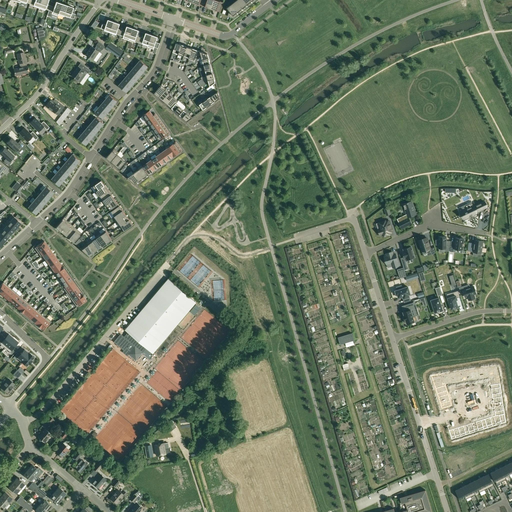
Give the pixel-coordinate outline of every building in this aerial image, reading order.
[(34,0),(35,0),(34,0),(31,0),(29,5),(33,6),(39,8),(41,0),(34,0)] [(45,10),(45,9),(49,10),(50,5),(47,4),(48,0),(41,0),(39,8),(45,10)] [(211,9),(213,0),(203,0),(202,6),(211,9)] [(223,3),(215,0),(213,0),(211,9),(220,12),(223,3)] [(237,0),(232,4),(239,13),(243,11),(241,9),(242,8),(244,10),(237,0)] [(236,0),(237,0),(244,10),(247,7),(246,5),(247,4),(249,6),(244,0),(236,0)] [(51,14),(57,16),(62,3),(56,1),(54,7),(50,5),(49,10),(52,12),(51,14)] [(67,5),(62,3),(57,16),(58,16),(58,15),(63,17),(67,5)] [(239,14),(239,13),(232,4),(227,8),(229,11),(228,16),(233,18),(238,15),(236,13),(238,12),(239,14)] [(73,7),(67,5),(63,17),(64,17),(64,16),(73,19),(75,14),(72,13),(73,7)] [(110,33),(114,21),(108,19),(106,25),(103,24),(101,28),(105,30),(104,31),(110,33)] [(117,34),(120,35),(122,30),(118,29),(120,24),(114,21),(110,33),(116,35),(117,34)] [(123,39),(129,41),(133,28),(127,26),(125,31),(122,30),(120,35),(123,36),(123,39)] [(43,27),(37,28),(40,40),(46,39),(45,36),(48,35),(47,29),(44,30),(43,27)] [(139,30),(133,28),(129,41),(129,40),(138,43),(141,37),(137,35),(139,30)] [(141,37),(138,43),(148,46),(147,47),(148,47),(152,35),(146,33),(144,38),(141,37)] [(152,35),(148,47),(154,49),(154,47),(158,48),(160,43),(156,42),(158,37),(152,35)] [(92,47),(86,55),(93,60),(97,62),(102,54),(100,53),(102,50),(105,46),(99,42),(96,46),(97,47),(95,49),(92,47)] [(110,42),(106,48),(119,57),(123,52),(110,42)] [(176,43),(173,52),(178,54),(182,45),(179,44),(176,43)] [(182,45),(178,54),(184,56),(183,57),(187,47),(184,46),(182,45)] [(187,47),(183,57),(189,59),(188,60),(192,48),(190,48),(187,47)] [(192,48),(188,60),(194,62),(196,57),(198,50),(195,49),(192,48)] [(6,53),(14,51),(14,49),(5,51),(3,56),(5,57),(6,53)] [(198,50),(196,57),(201,56),(204,65),(202,65),(203,65),(210,63),(210,62),(208,55),(207,54),(198,50)] [(24,52),(17,54),(19,64),(26,62),(24,52)] [(136,65),(144,71),(148,67),(140,60),(136,65)] [(202,66),(199,68),(201,77),(204,75),(205,74),(205,75),(213,73),(212,72),(210,64),(210,63),(203,65),(203,66),(202,66)] [(144,71),(136,65),(133,69),(140,75),(144,71)] [(13,69),(15,76),(28,73),(27,66),(13,69)] [(74,72),(72,76),(75,78),(74,79),(80,83),(85,76),(86,75),(84,74),(85,72),(87,73),(88,74),(91,70),(85,66),(82,70),(79,67),(78,67),(74,72)] [(133,69),(129,73),(137,79),(140,75),(133,69)] [(133,84),(137,79),(129,73),(126,77),(133,84)] [(213,73),(205,75),(206,75),(210,87),(215,83),(215,81),(213,74),(213,73)] [(122,81),(130,88),(133,84),(126,77),(122,81)] [(130,88),(122,81),(119,86),(126,92),(130,88)] [(161,85),(154,93),(154,94),(156,95),(156,96),(158,97),(166,89),(161,85)] [(166,89),(158,97),(161,99),(163,101),(169,93),(165,90),(166,89)] [(206,97),(211,104),(212,103),(218,99),(219,98),(218,92),(218,91),(208,98),(206,97)] [(169,93),(163,101),(165,103),(167,105),(174,97),(169,93)] [(109,95),(106,99),(113,106),(117,101),(109,95)] [(174,97),(167,105),(169,107),(169,106),(171,108),(172,108),(178,101),(174,97)] [(203,102),(199,105),(203,110),(204,109),(210,105),(211,104),(206,97),(202,100),(203,102)] [(46,105),(45,106),(57,116),(64,107),(58,101),(56,104),(53,101),(50,99),(48,102),(47,101),(45,104),(46,105)] [(113,106),(106,99),(102,104),(110,110),(113,106)] [(178,101),(172,108),(173,109),(178,114),(179,115),(183,110),(176,104),(178,101)] [(110,110),(102,104),(99,108),(106,114),(110,110)] [(106,114),(99,108),(95,112),(103,118),(106,114)] [(183,110),(179,115),(180,116),(186,120),(187,121),(192,117),(183,110)] [(142,116),(145,121),(155,114),(153,115),(150,111),(145,114),(142,116)] [(155,114),(145,121),(145,122),(146,121),(149,125),(158,119),(155,114)] [(92,122),(100,128),(104,124),(96,117),(92,122)] [(47,130),(49,127),(43,121),(41,124),(35,118),(30,123),(38,131),(43,126),(47,130)] [(151,131),(152,131),(162,124),(158,119),(149,125),(152,130),(151,131)] [(96,132),(100,128),(92,122),(89,126),(96,132)] [(152,131),(155,135),(165,128),(162,124),(152,131)] [(85,130),(93,136),(96,132),(89,126),(85,130)] [(38,137),(32,132),(30,134),(24,128),(19,133),(27,142),(32,137),(35,140),(38,137)] [(168,133),(165,128),(155,135),(158,140),(166,135),(168,133)] [(82,134),(89,140),(93,136),(85,130),(82,134)] [(89,140),(82,134),(78,138),(86,145),(89,140)] [(12,138),(7,143),(17,153),(25,145),(20,141),(17,143),(12,138)] [(169,144),(176,154),(181,151),(175,143),(171,146),(169,144)] [(172,158),(176,154),(169,144),(164,148),(172,158)] [(5,148),(0,153),(6,158),(3,161),(8,165),(11,163),(9,161),(14,156),(5,148)] [(111,162),(119,152),(114,148),(109,154),(106,158),(108,160),(109,160),(111,162)] [(165,149),(161,152),(167,161),(172,158),(164,148),(165,149)] [(119,152),(111,162),(113,163),(113,164),(115,165),(121,158),(117,154),(119,152)] [(162,164),(167,161),(161,152),(160,152),(161,153),(157,156),(162,164)] [(72,154),(68,159),(76,165),(80,161),(72,154)] [(152,160),(158,168),(162,164),(157,156),(152,160)] [(126,162),(121,158),(115,165),(117,167),(120,169),(126,162)] [(76,165),(68,159),(65,163),(72,169),(76,165)] [(158,168),(152,160),(147,163),(153,171),(158,168)] [(69,173),(72,169),(65,163),(62,167),(69,173)] [(142,164),(141,165),(149,174),(148,174),(153,171),(147,163),(143,166),(142,164)] [(141,165),(137,168),(144,178),(149,174),(141,165)] [(65,177),(69,173),(62,167),(58,171),(65,177)] [(139,181),(144,178),(137,168),(137,169),(133,172),(139,181)] [(65,177),(58,171),(55,175),(62,181),(65,177)] [(135,184),(139,181),(133,172),(133,173),(127,178),(135,184)] [(58,186),(62,181),(55,175),(51,179),(58,186)] [(95,193),(105,185),(101,181),(93,186),(96,191),(94,192),(95,193)] [(105,185),(95,193),(98,197),(108,190),(105,185)] [(42,191),(49,197),(53,193),(46,187),(42,191)] [(111,195),(108,190),(98,197),(99,197),(102,201),(111,195)] [(42,191),(38,195),(46,202),(49,197),(42,191)] [(35,199),(42,206),(46,202),(38,195),(35,199)] [(102,201),(105,206),(115,199),(111,195),(102,201)] [(35,199),(31,203),(39,210),(42,206),(35,199)] [(118,204),(115,199),(105,206),(106,206),(107,205),(110,210),(118,204)] [(405,209),(408,217),(415,215),(411,202),(408,203),(408,202),(407,203),(404,204),(404,205),(405,209)] [(461,211),(464,219),(476,213),(476,212),(487,207),(484,202),(473,207),(471,202),(465,205),(467,209),(461,211)] [(35,214),(39,210),(31,203),(28,208),(35,214)] [(113,218),(123,211),(119,206),(111,212),(115,216),(113,218)] [(113,218),(116,222),(126,215),(123,211),(113,218)] [(8,219),(17,227),(21,223),(12,215),(8,219)] [(126,215),(116,222),(116,223),(118,221),(121,225),(120,226),(129,220),(126,215)] [(404,220),(402,216),(397,219),(399,223),(401,228),(411,223),(408,218),(404,220)] [(60,231),(68,222),(63,218),(55,227),(60,231)] [(17,227),(8,219),(5,223),(14,231),(17,227)] [(129,220),(120,226),(124,231),(133,225),(129,220)] [(378,229),(380,236),(383,234),(384,236),(389,234),(389,233),(391,232),(390,230),(392,230),(389,221),(385,222),(385,221),(379,222),(381,228),(378,229)] [(64,235),(72,226),(68,222),(60,231),(64,235)] [(2,227),(11,235),(14,231),(5,223),(2,227)] [(69,239),(77,229),(72,226),(64,235),(69,239)] [(0,232),(7,239),(11,235),(2,227),(0,229),(0,232)] [(77,229),(69,239),(73,243),(81,233),(77,229)] [(100,233),(107,243),(112,240),(112,239),(110,237),(105,230),(101,234),(100,233)] [(95,236),(103,246),(107,243),(100,233),(95,236)] [(98,250),(103,246),(95,236),(96,237),(91,241),(98,250)] [(439,240),(436,240),(436,245),(439,245),(439,248),(444,248),(444,251),(449,251),(449,247),(446,246),(446,245),(447,245),(447,241),(446,241),(446,236),(439,237),(439,240)] [(430,251),(431,254),(435,253),(434,247),(430,248),(426,238),(418,240),(420,245),(419,245),(421,250),(422,251),(423,253),(430,251)] [(451,244),(450,251),(454,252),(455,249),(462,250),(463,246),(463,244),(464,239),(456,238),(455,242),(455,244),(451,244)] [(93,253),(98,250),(91,241),(90,240),(86,243),(93,253)] [(473,252),(481,253),(481,252),(482,252),(482,248),(483,241),(475,240),(474,244),(472,244),(473,243),(469,243),(468,251),(473,252)] [(34,248),(37,253),(47,246),(44,241),(34,248)] [(93,253),(86,243),(87,245),(81,249),(89,256),(93,253)] [(50,250),(47,246),(37,253),(41,257),(50,250)] [(404,251),(402,251),(405,259),(406,258),(407,260),(414,257),(413,254),(414,254),(412,249),(411,247),(410,247),(405,249),(403,249),(404,251)] [(50,250),(41,257),(42,256),(45,261),(53,254),(50,250)] [(387,256),(384,257),(387,264),(391,263),(393,268),(399,266),(395,254),(394,254),(393,255),(392,252),(386,254),(387,256)] [(53,254),(45,261),(48,265),(57,259),(53,254)] [(57,259),(48,265),(51,269),(60,263),(57,259)] [(51,269),(54,274),(63,268),(63,267),(60,263),(51,269)] [(54,274),(58,279),(66,272),(63,268),(54,274)] [(70,277),(66,272),(58,279),(61,283),(70,277)] [(63,288),(63,289),(73,282),(70,277),(61,283),(64,288),(63,288)] [(121,334),(114,342),(117,344),(124,350),(124,351),(128,355),(129,354),(136,360),(142,353),(150,359),(154,354),(153,353),(177,325),(189,311),(189,310),(196,302),(168,279),(166,282),(126,329),(125,330),(128,332),(124,336),(124,337),(123,337),(121,334)] [(67,293),(76,286),(73,282),(63,289),(67,293)] [(397,290),(395,291),(396,295),(397,295),(398,298),(403,296),(403,298),(404,302),(410,300),(409,295),(410,294),(408,287),(402,289),(401,285),(396,287),(397,290)] [(8,286),(1,294),(5,297),(12,289),(8,286)] [(67,293),(70,298),(80,291),(76,286),(67,293)] [(462,287),(459,288),(461,293),(464,293),(465,297),(467,296),(469,300),(470,300),(474,299),(475,298),(474,294),(476,294),(475,291),(476,290),(475,289),(475,290),(474,287),(470,288),(463,290),(462,287)] [(9,301),(16,293),(12,289),(5,297),(9,301)] [(73,303),(83,296),(80,291),(70,298),(73,303)] [(460,297),(458,291),(452,292),(453,296),(448,298),(449,302),(448,302),(449,305),(450,305),(451,309),(458,307),(456,300),(457,300),(457,298),(460,297)] [(16,293),(9,301),(13,304),(20,296),(16,293)] [(13,304),(17,308),(24,300),(20,296),(13,304)] [(83,296),(73,303),(77,307),(86,300),(83,296)] [(439,298),(431,300),(432,305),(433,309),(434,309),(435,313),(439,311),(439,312),(442,311),(442,310),(439,298)] [(28,303),(24,300),(17,308),(21,312),(28,303)] [(28,303),(21,312),(26,315),(33,307),(28,303)] [(411,322),(412,323),(417,322),(416,321),(417,321),(415,316),(413,317),(411,310),(415,309),(413,303),(403,306),(405,312),(403,312),(404,316),(403,316),(404,320),(405,320),(407,324),(411,322)] [(196,305),(190,312),(195,315),(200,309),(196,305)] [(33,307),(26,315),(30,319),(37,311),(33,307)] [(30,319),(34,323),(41,314),(37,311),(30,319)] [(41,314),(34,323),(39,326),(47,317),(46,317),(46,318),(41,314)] [(47,317),(39,326),(43,330),(51,321),(47,317)] [(340,345),(354,340),(352,333),(338,337),(340,345)] [(1,338),(0,339),(0,343),(0,344),(5,348),(13,338),(8,334),(4,339),(1,338)] [(13,338),(5,348),(9,352),(11,354),(15,349),(13,348),(18,342),(13,338)] [(17,353),(13,358),(15,360),(17,358),(21,362),(29,353),(24,349),(19,355),(17,353)] [(29,353),(21,362),(22,362),(27,366),(28,364),(29,364),(32,360),(31,360),(34,357),(29,353)] [(497,367),(431,377),(442,409),(452,406),(445,384),(498,376),(497,367)] [(1,387),(7,392),(9,390),(12,386),(14,384),(8,379),(1,387)] [(495,416),(449,431),(451,440),(506,422),(500,384),(490,385),(493,401),(491,402),(492,409),(494,409),(495,416)] [(50,416),(45,422),(42,426),(46,429),(49,425),(54,419),(50,416)] [(176,427),(173,421),(166,425),(170,431),(176,427)] [(40,434),(38,437),(39,438),(39,441),(42,441),(44,443),(49,437),(48,436),(50,433),(45,429),(42,432),(40,432),(40,434)] [(60,435),(63,439),(69,432),(65,429),(60,435)] [(58,449),(55,452),(56,452),(58,454),(57,455),(60,458),(61,457),(62,457),(68,449),(65,447),(66,446),(65,445),(65,446),(63,444),(63,443),(61,446),(58,446),(58,449)] [(164,443),(155,445),(157,455),(166,454),(170,453),(170,448),(165,449),(164,443)] [(76,460),(78,462),(79,462),(74,468),(78,471),(80,468),(82,470),(88,464),(87,463),(87,464),(80,458),(79,457),(81,454),(78,451),(73,457),(76,460)] [(32,465),(28,470),(35,476),(38,478),(42,473),(43,472),(38,467),(37,469),(34,466),(32,465)] [(501,468),(500,468),(506,479),(506,478),(510,476),(505,466),(503,467),(501,468)] [(496,470),(496,471),(501,481),(506,479),(500,468),(500,469),(499,469),(496,470)] [(28,470),(23,475),(31,481),(33,478),(36,480),(38,478),(35,476),(28,470)] [(492,473),(491,473),(496,484),(501,481),(496,471),(495,471),(494,471),(492,473)] [(99,474),(92,483),(98,488),(106,479),(99,474)] [(484,477),(483,477),(489,488),(494,485),(488,474),(486,475),(484,477)] [(45,484),(51,477),(48,475),(42,482),(45,484)] [(13,482),(20,489),(25,484),(17,477),(13,482)] [(51,477),(45,484),(47,486),(53,479),(51,477)] [(479,479),(484,490),(489,488),(483,477),(482,478),(479,479)] [(475,481),(474,481),(480,492),(484,490),(479,479),(478,479),(477,480),(475,481)] [(470,483),(470,484),(475,494),(474,492),(478,490),(479,492),(480,492),(474,481),(474,482),(473,482),(470,483)] [(20,489),(13,482),(9,487),(16,494),(20,489)] [(37,490),(39,488),(33,482),(31,485),(37,490)] [(466,486),(465,486),(471,497),(475,494),(470,484),(469,484),(468,485),(466,486)] [(28,487),(35,493),(37,490),(31,485),(28,487)] [(461,488),(466,499),(471,497),(465,486),(464,487),(461,488)] [(58,487),(54,492),(62,498),(66,493),(58,487)] [(39,488),(37,490),(44,496),(46,494),(39,488)] [(457,490),(456,491),(457,492),(460,499),(465,497),(466,499),(461,488),(460,489),(459,489),(457,490)] [(125,489),(121,493),(117,489),(110,498),(117,504),(124,495),(127,491),(125,489)] [(37,490),(35,493),(42,499),(44,496),(37,490)] [(383,511),(380,511),(431,511),(425,490),(407,495),(404,496),(400,498),(400,497),(398,498),(400,504),(400,509),(400,511),(398,511),(394,511),(393,508),(383,511)] [(1,497),(8,503),(12,498),(5,492),(1,497)] [(62,498),(54,492),(50,497),(58,504),(62,498)] [(0,504),(4,508),(8,503),(1,497),(0,497),(0,504)] [(25,505),(27,503),(20,497),(18,499),(25,505)] [(16,502),(23,508),(25,505),(18,499),(16,502)] [(44,500),(40,505),(47,511),(51,506),(44,500)] [(27,503),(25,505),(32,511),(34,508),(27,503)] [(133,508),(129,511),(140,511),(139,510),(142,507),(136,503),(132,507),(133,508)]
